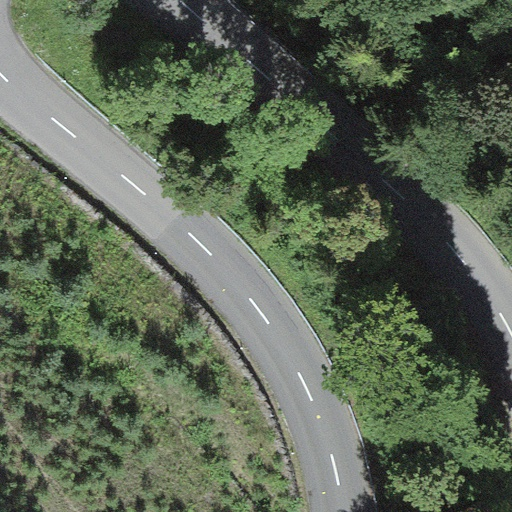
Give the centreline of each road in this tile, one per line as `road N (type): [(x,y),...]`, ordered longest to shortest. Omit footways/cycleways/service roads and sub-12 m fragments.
road 1 (tertiary): [(346,511),(310,386),(231,273),(0,72)]
road 2 (tertiary): [(179,0),(400,184),(491,301),(511,346)]
